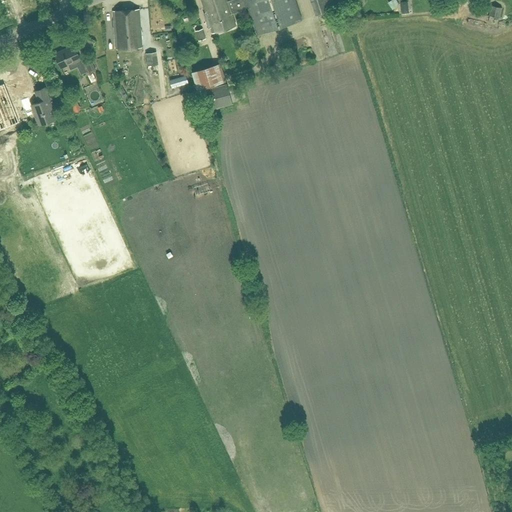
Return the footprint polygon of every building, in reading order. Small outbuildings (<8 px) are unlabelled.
[(210,27),(212,33),(235,26),(231,14),(249,8),(257,34),(301,20),(294,0),(229,0),(228,0),(201,0),(207,19),(205,19),(208,28),(210,27)] [(310,0),(315,14),(335,8),(332,0),(310,0)] [(396,0),(389,0),(387,2),(392,8),(399,3),(396,0)] [(407,1),(400,3),(403,13),(409,11),(407,1)] [(443,5),(435,7),(437,16),(445,14),(443,5)] [(500,17),(502,8),(491,6),(489,15),(500,17)] [(116,49),(142,47),(139,9),(113,11),(116,49)] [(198,40),(206,38),(202,28),(195,30),(198,40)] [(82,63),(80,59),(74,44),(55,53),(61,67),(68,64),(70,69),(77,66),(81,74),(85,72),(87,74),(93,72),(88,60),(82,63)] [(147,66),(158,64),(156,52),(145,53),(147,66)] [(195,84),(210,82),(209,74),(216,73),(214,62),(192,66),(195,84)] [(185,76),(170,80),(172,87),(187,83),(185,76)] [(0,129),(19,122),(4,84),(0,85),(0,129)] [(204,111),(232,104),(227,84),(198,91),(204,111)] [(41,101),(30,105),(38,125),(55,119),(50,106),(51,106),(44,87),(37,90),(41,101)] [(74,111),(81,107),(74,95),(67,99),(74,111)]
